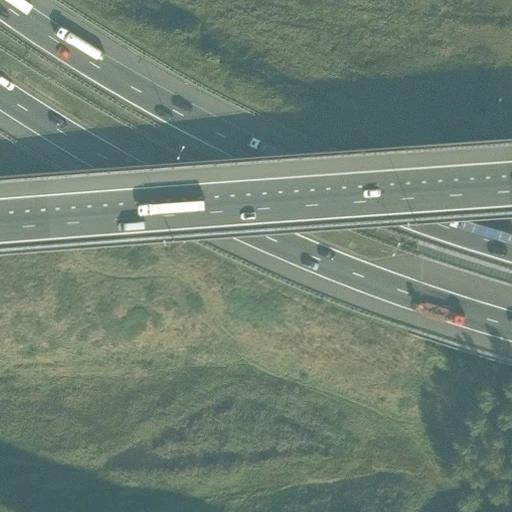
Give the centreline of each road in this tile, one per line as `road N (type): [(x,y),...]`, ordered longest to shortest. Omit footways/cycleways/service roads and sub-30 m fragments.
road 1 (motorway): [(511,241),(261,156),(91,64),(0,3)]
road 2 (motorway): [(0,93),(174,194),(416,295),(511,322)]
road 3 (motorway): [(511,194),(0,229)]
